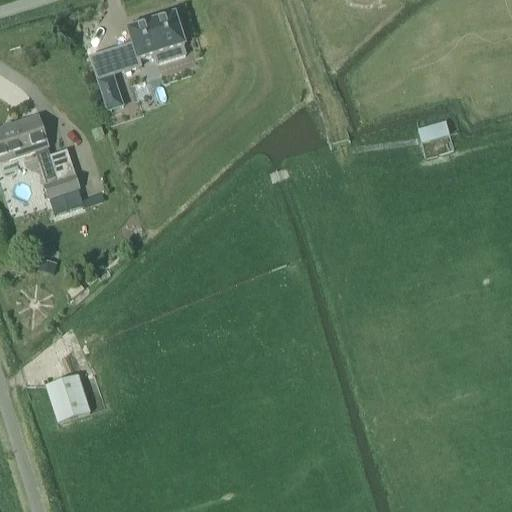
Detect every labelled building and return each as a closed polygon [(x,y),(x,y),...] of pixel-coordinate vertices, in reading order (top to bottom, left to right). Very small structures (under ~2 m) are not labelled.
[(131,46),(116,51),(123,74),(140,69),(138,63),(154,58),(156,66),(185,57),(182,49),(184,48),(174,18),(127,33),(131,46)] [(102,98),(118,93),(113,77),(96,82),(102,98)] [(37,119),(0,131),(0,164),(34,153),(47,149),(37,119)] [(100,129),(92,132),(94,139),(103,136),(100,129)] [(47,149),(34,153),(45,187),(58,183),(50,158),(47,149)] [(45,187),(43,188),(47,201),(78,191),(65,153),(50,158),(58,183),(45,187)] [(40,262),(37,273),(53,276),(55,265),(40,262)] [(47,389),(57,421),(59,426),(91,416),(78,378),(47,389)]
